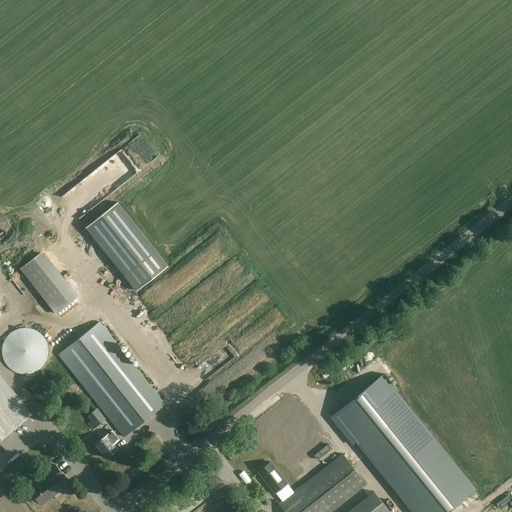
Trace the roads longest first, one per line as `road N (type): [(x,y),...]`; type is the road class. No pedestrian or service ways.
road 1 (unclassified): [(115,511),(511,202)]
road 2 (unknown): [(0,272),(45,316),(64,317),(101,299),(147,326),(174,384),(183,459)]
